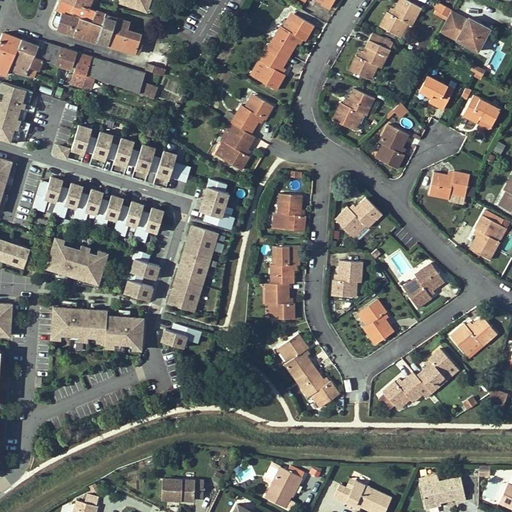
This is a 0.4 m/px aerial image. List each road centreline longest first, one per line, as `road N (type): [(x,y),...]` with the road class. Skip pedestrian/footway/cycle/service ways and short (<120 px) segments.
road 1 (residential): [(0,145),(167,196),(182,215),(151,321),(149,370),(30,423)]
road 2 (residential): [(326,148),(315,307),(343,360),(373,365),(482,286)]
road 3 (residential): [(326,148),(306,113),(308,82),(354,0)]
